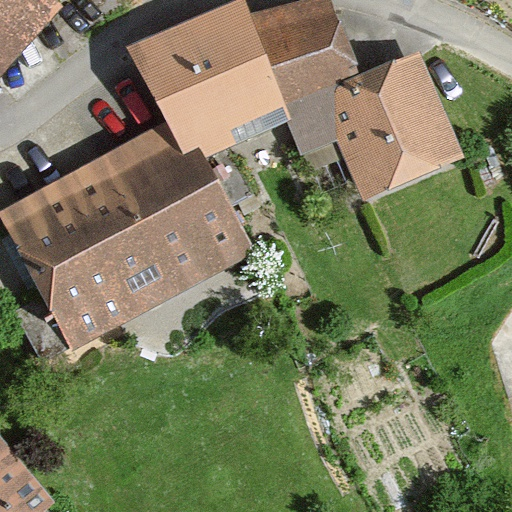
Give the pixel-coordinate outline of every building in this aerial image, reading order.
[(0,0),(0,95),(68,20),(54,8),(61,0),(0,0)] [(143,0),(123,0),(135,10),(143,0)] [(336,8),(256,31),(294,133),(308,169),(344,155),(343,100),(371,88),(336,8)] [(250,15),(145,66),(179,130),(206,180),(294,133),(256,31),(250,15)] [(471,169),(424,64),(371,88),(343,100),(344,155),(371,213),(471,169)] [(206,180),(179,130),(9,220),(82,358),(252,268),(206,180)] [(0,511),(75,511),(0,438),(0,511)]
